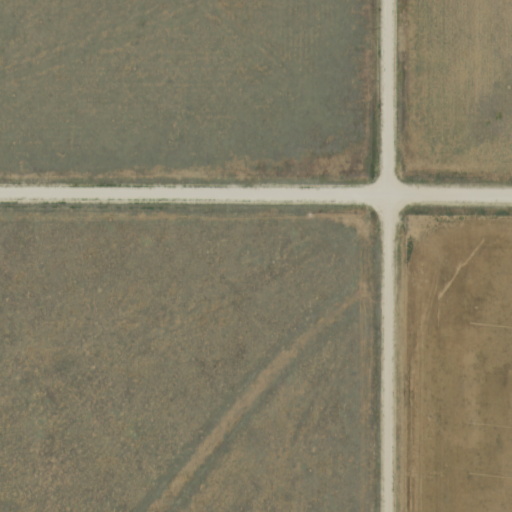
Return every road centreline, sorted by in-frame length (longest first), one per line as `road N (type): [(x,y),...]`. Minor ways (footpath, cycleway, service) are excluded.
road 1 (residential): [(401,511),(402,0)]
road 2 (residential): [(0,207),(511,207)]
